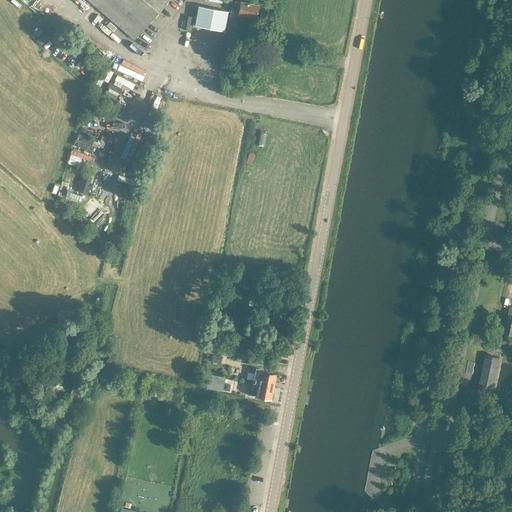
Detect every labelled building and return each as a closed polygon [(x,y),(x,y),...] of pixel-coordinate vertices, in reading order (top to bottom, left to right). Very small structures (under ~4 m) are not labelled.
[(88,0),(133,36),(162,0),(88,0)] [(235,1),(233,7),(232,7),(229,20),(237,22),(238,15),(256,19),(259,5),(240,1),(240,2),(235,1)] [(224,31),(228,11),(198,6),(194,26),(224,31)] [(119,75),(117,80),(134,88),(136,83),(119,75)] [(93,125),(116,132),(119,122),(96,115),(93,125)] [(79,133),(75,144),(93,150),(97,139),(79,133)] [(79,190),(89,194),(94,176),(84,173),(79,190)] [(259,289),(260,282),(251,280),(250,287),(259,289)] [(290,299),(266,294),(265,302),(272,303),(268,320),(262,319),(261,325),(283,330),(290,299)] [(229,342),(232,320),(217,318),(213,339),(229,342)] [(500,358),(487,355),(481,385),(483,386),(481,393),(490,394),(491,388),(493,388),(500,358)] [(276,375),(259,372),(257,384),(274,387),(276,375)] [(210,373),(208,387),(224,390),(226,375),(210,373)] [(274,387),(257,384),(255,397),(271,400),(274,387)]
